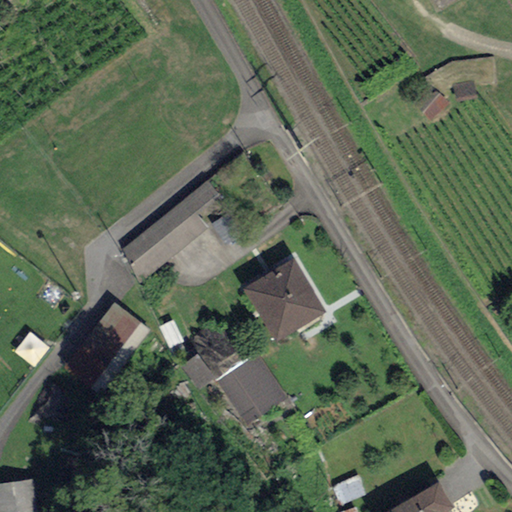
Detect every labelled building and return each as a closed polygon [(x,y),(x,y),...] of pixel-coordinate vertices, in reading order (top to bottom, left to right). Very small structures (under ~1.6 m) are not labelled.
[(437,0),(443,11),(461,0),(437,0)] [(453,83),(457,100),(476,97),(473,79),(453,83)] [(431,121),(450,101),(436,88),(417,108),(431,121)] [(208,184),(123,252),(145,279),(208,229),(198,217),(220,199),(208,184)] [(292,256),(242,285),(274,338),(323,310),(292,256)] [(114,300),(68,355),(95,377),(141,322),(114,300)] [(183,365),(200,389),(216,377),(199,353),(183,365)] [(285,397),(256,354),(216,382),(245,424),(285,397)] [(368,493),(359,473),(331,486),(340,506),(368,493)] [(439,480),(382,511),(448,511),(446,508),(453,504),(439,480)] [(36,511),(32,481),(0,485),(0,511),(36,511)]
